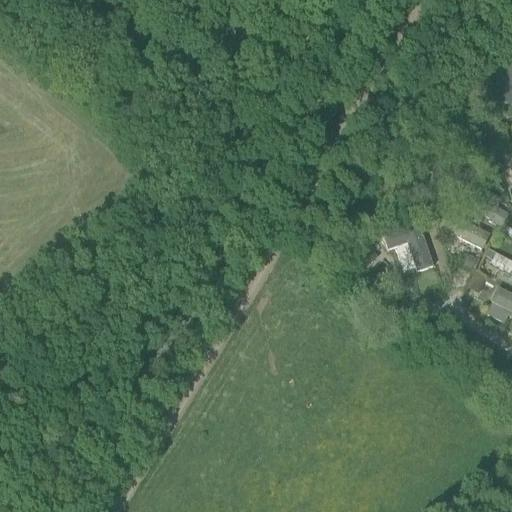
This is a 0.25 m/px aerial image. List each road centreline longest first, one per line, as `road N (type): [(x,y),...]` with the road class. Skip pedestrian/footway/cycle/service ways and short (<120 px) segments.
road 1 (track): [(280,227),(180,155),(0,0)]
road 2 (track): [(112,511),(280,227)]
road 3 (track): [(246,204),(208,218),(129,288),(0,380)]
road 4 (track): [(421,0),(280,227)]
